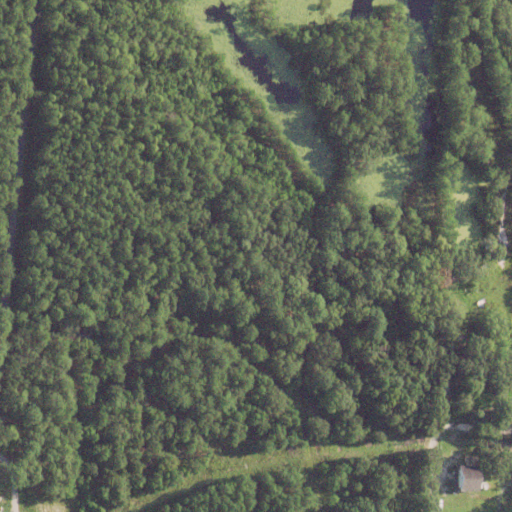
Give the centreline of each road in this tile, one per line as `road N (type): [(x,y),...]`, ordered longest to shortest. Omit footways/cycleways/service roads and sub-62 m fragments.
road 1 (residential): [(7,311),(319,283),(333,296),(339,345)]
road 2 (residential): [(0,363),(37,0)]
